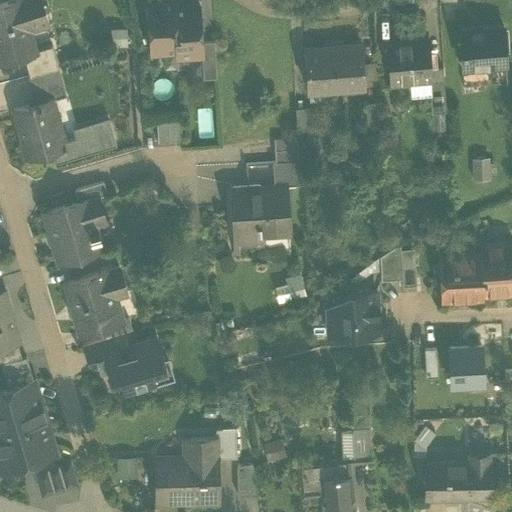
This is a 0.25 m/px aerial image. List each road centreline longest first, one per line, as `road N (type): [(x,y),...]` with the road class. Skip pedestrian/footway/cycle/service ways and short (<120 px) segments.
road 1 (residential): [(9,191),(101,511)]
road 2 (unknown): [(36,284),(269,229)]
road 3 (residential): [(9,191),(140,157),(189,163)]
